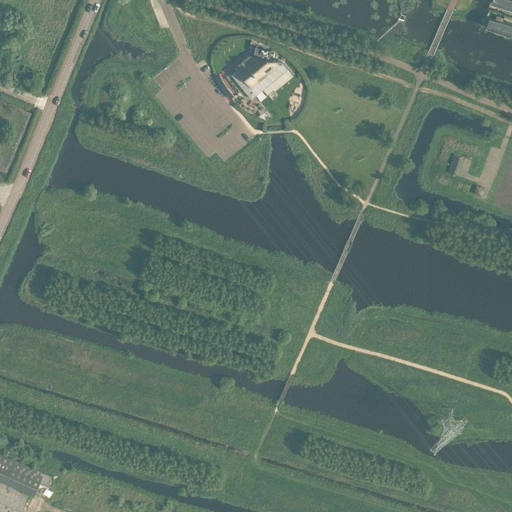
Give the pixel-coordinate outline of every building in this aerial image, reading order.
[(511,9),(511,0),(491,0),(491,2),(503,6),(502,10),(510,13),(511,9)] [(511,33),(511,23),(503,21),(504,17),(497,15),(496,19),(490,17),(486,26),(511,35),(511,33)] [(237,68),(231,73),(251,97),(287,68),(282,62),(269,60),(271,50),(255,47),(254,57),(248,56),(236,66),(237,68)] [(226,87),(223,82),(219,75),(217,76),(215,77),(219,84),(223,90),(228,97),(231,94),(226,87)] [(0,453),(0,479),(0,480),(22,490),(34,495),(40,480),(49,484),(52,477),(0,453)] [(0,510),(4,511),(12,511),(22,490),(0,480),(0,479),(0,510)]
